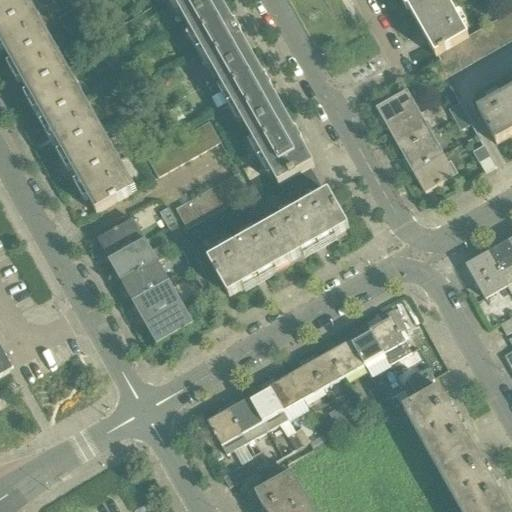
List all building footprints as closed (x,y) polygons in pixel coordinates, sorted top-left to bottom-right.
[(29,97),(30,97),(36,107),(35,107),(36,108),(38,111),(38,113),(39,113),(46,125),(45,125),(46,127),(47,126),(53,137),(52,137),(53,138),(55,141),(54,141),(55,142),(56,142),(62,154),(62,155),(63,156),(69,166),(69,167),(70,167),(72,170),(71,171),(72,172),(79,184),(80,186),(80,185),(86,196),(86,197),(88,200),(89,202),(89,201),(96,214),(97,215),(132,195),(21,0),(0,0),(0,44),(4,51),(5,53),(12,65),(11,65),(13,67),(19,78),(19,79),(19,78),(21,82),(22,83),(29,95),(29,96),(29,97)] [(172,0),(279,189),(291,182),(311,170),(314,168),(313,166),(313,167),(301,146),(303,144),(303,143),(302,143),(298,135),(297,134),(295,135),(283,114),(284,114),(283,112),(282,113),(271,92),(273,91),(272,89),(272,90),(267,81),(267,80),(265,81),(253,60),(252,58),(252,59),(240,38),(242,37),(241,35),(241,36),(236,27),(237,27),(236,26),(234,27),(222,6),(223,6),(221,4),(218,0),(172,0)] [(436,59),(438,57),(449,51),(459,46),(469,40),(469,39),(446,0),(399,0),(407,12),(409,12),(436,59)] [(511,20),(509,16),(499,21),(511,44),(511,43),(511,20)] [(499,21),(489,27),(502,49),(511,44),(499,21)] [(489,27),(479,33),(491,55),(502,49),(489,27)] [(469,39),(469,40),(481,61),(491,55),(479,33),(469,39)] [(481,61),(469,40),(459,46),(471,67),(481,61)] [(459,46),(449,51),(461,73),(471,67),(459,46)] [(438,57),(441,63),(450,79),(461,73),(449,51),(438,57)] [(426,71),(432,80),(442,75),(446,81),(450,79),(441,63),(426,71)] [(442,75),(432,80),(431,81),(437,92),(448,85),(446,81),(442,75)] [(511,93),(478,113),(496,146),(511,137),(511,93)] [(378,111),(390,132),(419,116),(407,94),(378,111)] [(113,107),(120,120),(132,114),(125,101),(113,107)] [(449,113),(455,123),(466,117),(460,107),(449,113)] [(390,132),(402,153),(431,137),(419,116),(390,132)] [(466,117),(455,123),(461,133),(472,127),(466,117)] [(210,124),(199,130),(211,152),(221,146),(210,124)] [(199,130),(189,136),(200,157),(211,152),(199,130)] [(189,136),(178,142),(190,163),(200,157),(189,136)] [(402,153),(414,174),(443,158),(431,137),(402,153)] [(178,142),(168,148),(179,169),(190,163),(178,142)] [(131,147),(136,156),(143,152),(137,143),(131,147)] [(168,148),(157,154),(169,175),(179,169),(168,148)] [(473,155),(479,166),(490,159),(484,148),(473,155)] [(169,175),(157,154),(147,160),(158,181),(169,175)] [(443,158),(414,174),(426,195),(437,189),(438,189),(442,187),(442,186),(454,179),(443,158)] [(291,182),(295,190),(316,179),(311,170),(291,182)] [(239,176),(228,182),(240,203),(250,197),(239,176)] [(295,190),(300,199),(320,188),(316,179),(295,190)] [(228,182),(218,188),(230,209),(240,203),(228,182)] [(218,188),(207,194),(219,215),(230,209),(218,188)] [(300,199),(305,208),(326,197),(320,188),(300,199)] [(207,194),(197,200),(208,221),(219,215),(207,194)] [(329,195),(326,197),(305,208),(209,263),(229,298),(231,297),(230,297),(243,290),(244,289),(254,284),(265,278),(265,277),(274,272),(275,272),(276,271),(288,264),(289,264),(290,264),(290,263),(302,256),(302,257),(304,256),(303,255),(313,250),(324,244),(333,238),(334,239),(335,238),(335,237),(347,231),(349,230),(329,195)] [(197,200),(187,205),(198,226),(208,221),(197,200)] [(198,226),(187,205),(176,211),(188,232),(198,226)] [(160,231),(167,227),(178,247),(186,243),(167,210),(153,218),(160,231)] [(110,263),(110,264),(146,244),(133,222),(98,242),(98,243),(110,262),(109,263),(110,264),(110,263)] [(122,284),(122,285),(158,265),(157,264),(151,253),(146,244),(110,264),(122,283),(121,284),(122,284)] [(510,245),(490,256),(508,288),(511,286),(511,246),(511,245),(510,244),(509,245),(510,245)] [(151,253),(157,264),(158,265),(169,258),(163,247),(151,253)] [(197,263),(188,247),(181,251),(190,267),(197,263)] [(508,288),(490,256),(488,256),(489,257),(477,264),(476,263),(467,268),(486,301),(508,288)] [(134,305),(134,306),(169,286),(158,265),(122,285),(133,304),(134,305)] [(209,283),(200,268),(193,272),(202,287),(209,283)] [(145,326),(146,326),(181,306),(169,286),(134,306),(145,325),(145,326)] [(212,288),(201,295),(213,316),(224,310),(212,288)] [(181,306),(146,326),(157,346),(157,347),(193,327),(181,306)] [(384,357),(390,368),(412,356),(406,345),(400,335),(406,332),(395,312),(381,320),(381,321),(384,325),(370,333),(384,357)] [(511,320),(500,327),(506,338),(511,334),(511,320)] [(355,334),(347,339),(364,369),(384,357),(370,333),(358,340),(355,335),(355,334)] [(343,348),(330,356),(344,380),(364,369),(347,339),(340,343),(341,343),(343,348)] [(315,357),(306,362),(323,392),(344,380),(330,356),(317,363),(315,358),(315,357)] [(0,379),(1,379),(8,375),(7,373),(7,374),(5,369),(6,368),(6,367),(5,368),(2,361),(1,360),(0,361),(0,360),(0,379)] [(303,371),(289,378),(303,403),(323,392),(306,362),(300,365),(300,366),(301,366),(303,371)] [(416,393),(433,383),(434,382),(434,381),(434,380),(429,372),(429,371),(428,371),(427,371),(426,371),(409,380),(409,381),(408,381),(408,382),(408,383),(408,384),(412,392),(413,392),(413,393),(414,393),(415,393),(416,393)] [(274,380),(266,385),(283,414),(303,403),(289,378),(277,385),(274,381),(275,381),(274,380)] [(249,401),(263,426),(268,434),(287,423),(283,414),(266,385),(260,388),(260,389),(263,393),(249,401)] [(383,385),(376,389),(384,402),(391,398),(383,385)] [(384,402),(376,389),(369,393),(377,406),(384,402)] [(509,511),(440,391),(404,411),(460,511),(509,511)] [(268,434),(263,426),(249,401),(236,408),(234,404),(234,403),(226,407),(243,437),(248,446),(268,434)] [(248,446),(243,437),(226,407),(219,411),(220,412),(223,416),(208,424),(214,434),(213,435),(215,439),(216,438),(227,458),(248,446)] [(343,408),(336,412),(344,425),(351,421),(343,408)] [(344,425),(336,412),(329,416),(337,429),(344,425)] [(303,430),(296,435),(304,448),(311,444),(303,430)] [(304,448),(296,435),(289,439),(296,452),(304,448)] [(262,454),(255,458),(263,471),(270,468),(262,454)] [(263,471),(255,458),(248,462),(250,465),(224,480),(230,490),(263,471)] [(256,496),(265,511),(313,511),(293,475),(256,496)]
